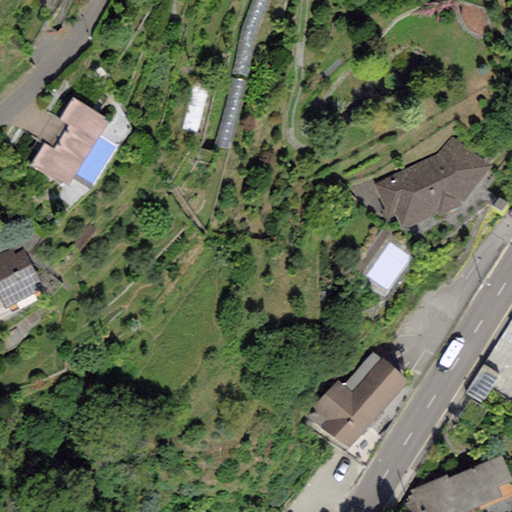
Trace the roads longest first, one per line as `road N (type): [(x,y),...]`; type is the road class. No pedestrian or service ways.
road 1 (primary): [(354,511),(511,265)]
road 2 (residential): [(96,0),(53,65),(0,111)]
